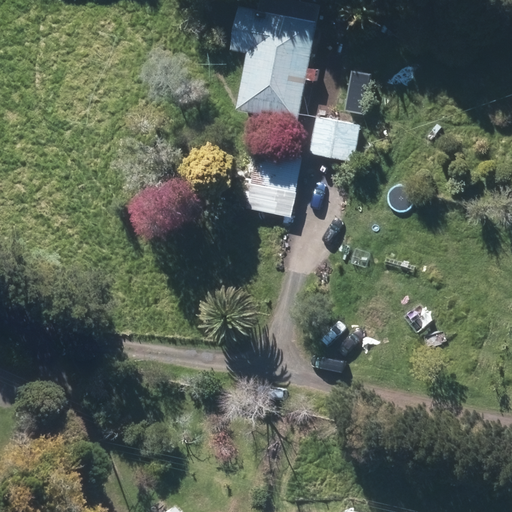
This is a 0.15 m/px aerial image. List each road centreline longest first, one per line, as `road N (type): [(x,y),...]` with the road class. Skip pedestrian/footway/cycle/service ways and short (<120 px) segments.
road 1 (track): [(0,314),(116,349),(511,419)]
road 2 (track): [(281,378),(325,184)]
road 3 (track): [(44,333),(113,511)]
